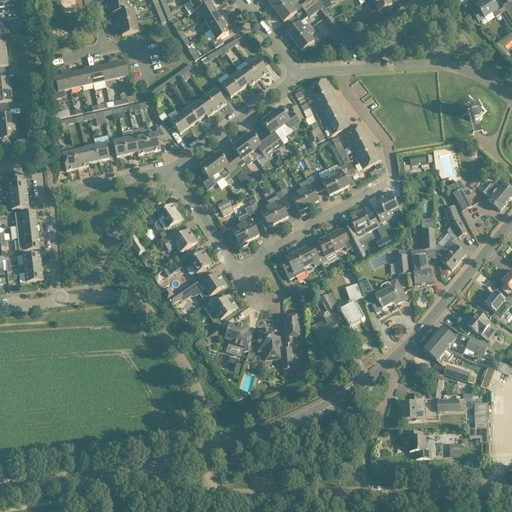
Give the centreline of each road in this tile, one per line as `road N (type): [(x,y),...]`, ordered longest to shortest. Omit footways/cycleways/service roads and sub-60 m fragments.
road 1 (unclassified): [(199,455),(215,490),(231,497),(499,487)]
road 2 (residential): [(238,272),(390,182),(386,142),(345,90),(342,70)]
road 3 (unclassified): [(93,297),(121,294),(143,303),(186,369),(216,450)]
road 4 (tertiary): [(0,493),(199,455)]
road 5 (tertiary): [(385,365),(511,222)]
road 6 (tertiary): [(216,450),(314,410),(385,365)]
road 7 (residential): [(168,176),(298,78)]
road 8 (residential): [(58,301),(52,208),(32,159)]
road 9 (residential): [(93,297),(106,247),(168,176)]
road 10 (residential): [(32,159),(21,39)]
